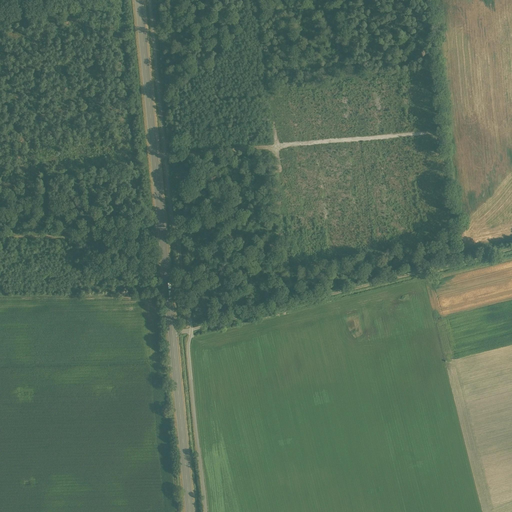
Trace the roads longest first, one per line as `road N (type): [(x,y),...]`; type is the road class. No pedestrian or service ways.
road 1 (primary): [(189,511),(138,0)]
road 2 (track): [(511,247),(172,334)]
road 3 (track): [(0,234),(156,236)]
